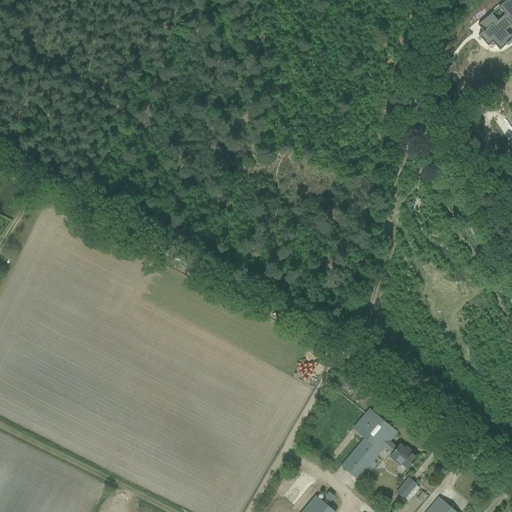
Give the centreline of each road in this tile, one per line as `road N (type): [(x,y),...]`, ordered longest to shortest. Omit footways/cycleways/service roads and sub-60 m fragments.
road 1 (track): [(351,346),(0,165)]
road 2 (unclassified): [(511,292),(415,103),(440,0)]
road 3 (track): [(415,103),(351,346)]
road 4 (track): [(511,482),(351,346)]
road 5 (track): [(170,511),(0,426)]
